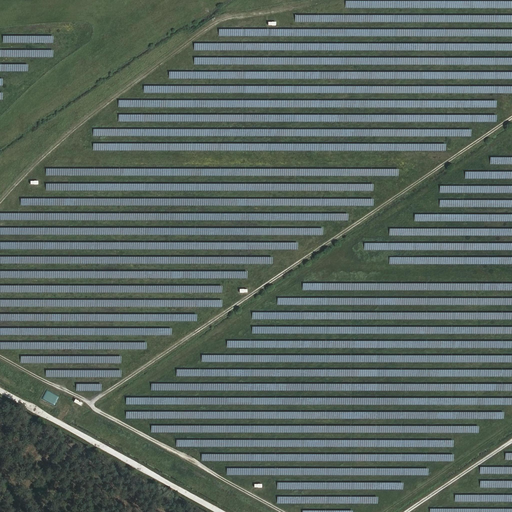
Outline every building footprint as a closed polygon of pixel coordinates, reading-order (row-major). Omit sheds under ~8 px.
[(45,167),(45,175),(398,177),(398,169),(45,167)] [(45,182),(45,189),(373,192),(373,184),(45,182)] [(348,214),(0,211),(0,219),(348,221),(348,214)] [(414,220),(511,221),(511,213),(414,213),(414,220)] [(322,228),(0,225),(0,233),(322,236),(322,228)] [(297,243),(0,240),(0,247),(297,251),(297,243)] [(363,248),(511,250),(511,243),(363,241),(363,248)] [(0,255),(0,262),(272,265),(272,257),(0,255)] [(0,269),(0,277),(247,279),(247,271),(0,269)] [(0,284),(0,291),(221,293),(222,286),(0,284)] [(0,306),(222,308),(222,300),(0,298),(0,306)] [(511,311),(435,312),(435,319),(511,319),(511,311)] [(0,320),(196,322),(197,315),(0,312),(0,320)] [(0,327),(0,334),(171,336),(171,328),(0,327)] [(226,347),(511,348),(511,340),(226,339),(226,347)] [(0,341),(0,348),(146,349),(146,342),(0,341)] [(511,356),(201,352),(201,360),(511,363),(511,356)] [(121,356),(20,355),(20,362),(121,363),(121,356)] [(511,370),(176,367),(176,374),(511,377),(511,370)] [(121,370),(45,369),(45,376),(121,377),(121,370)] [(150,388),(511,392),(511,384),(151,381),(150,388)] [(42,399),(55,405),(59,396),(46,390),(42,399)] [(511,398),(125,396),(125,403),(511,405),(511,398)] [(503,413),(125,409),(125,416),(503,421),(503,413)] [(343,426),(151,424),(151,431),(343,434),(343,426)] [(175,439),(175,446),(453,447),(453,440),(175,439)] [(201,460),(453,462),(453,455),(201,453),(201,460)] [(427,469),(226,467),(226,474),(427,476),(427,469)]
